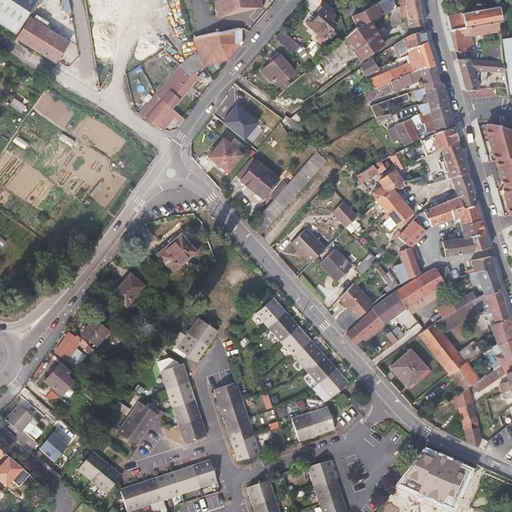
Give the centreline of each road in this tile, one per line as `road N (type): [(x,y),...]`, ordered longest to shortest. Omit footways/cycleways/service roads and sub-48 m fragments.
road 1 (tertiary): [(170,172),(210,197),(390,400)]
road 2 (unclassified): [(0,35),(174,151)]
road 3 (tertiary): [(296,0),(207,100),(174,151)]
road 4 (tertiary): [(511,285),(455,101)]
road 5 (residential): [(231,481),(346,445),(390,400)]
road 6 (tertiary): [(390,400),(426,433),(511,471)]
road 7 (tertiary): [(85,271),(137,200),(170,172)]
